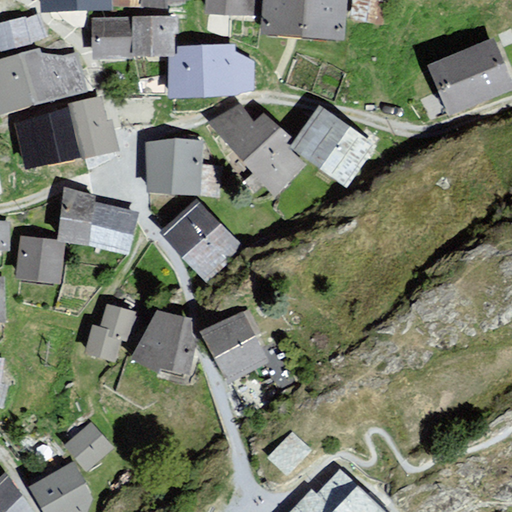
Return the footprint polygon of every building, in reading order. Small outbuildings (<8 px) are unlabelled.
[(253,0),(206,0),(206,12),(252,16),(253,0)] [(342,0),(266,0),(265,30),(340,35),(342,0)] [(387,0),(353,0),(350,20),(383,26),(387,0)] [(39,15),(0,26),(0,35),(4,48),(45,36),(39,15)] [(171,18),(97,21),(98,55),(173,53),(171,18)] [(511,83),(494,42),(430,69),(449,113),(511,85),(511,83)] [(234,48),(181,49),(181,58),(172,59),(173,94),(234,93),(250,87),(251,62),(234,54),(234,48)] [(36,52),(0,62),(0,113),(80,91),(74,70),(36,52)] [(97,99),(72,106),(86,155),(110,149),(97,99)] [(68,109),(18,125),(27,164),(80,157),(68,109)] [(245,114),(216,127),(277,194),(300,173),(287,159),(294,152),(265,122),(259,128),(245,114)] [(324,118),(300,154),(346,185),(371,149),(324,118)] [(198,148),(150,146),(149,188),(197,190),(198,148)] [(100,204),(74,199),(66,242),(131,254),(138,220),(99,212),(100,204)] [(197,211),(168,239),(209,282),(238,254),(197,211)] [(62,247),(28,245),(26,282),(60,284),(62,247)] [(136,314),(110,308),(104,327),(93,324),(85,352),(110,360),(116,339),(128,342),(136,314)] [(189,321),(159,314),(136,357),(186,371),(194,341),(188,334),(189,321)] [(246,322),(213,339),(239,389),(271,372),(246,322)] [(96,429),(69,448),(93,476),(115,454),(96,429)] [(292,431),(267,457),(286,475),(311,449),(292,431)] [(72,465),(36,484),(51,511),(65,511),(94,495),(72,465)] [(386,511),(338,468),(298,511),(386,511)] [(25,511),(1,482),(0,483),(0,511),(25,511)]
